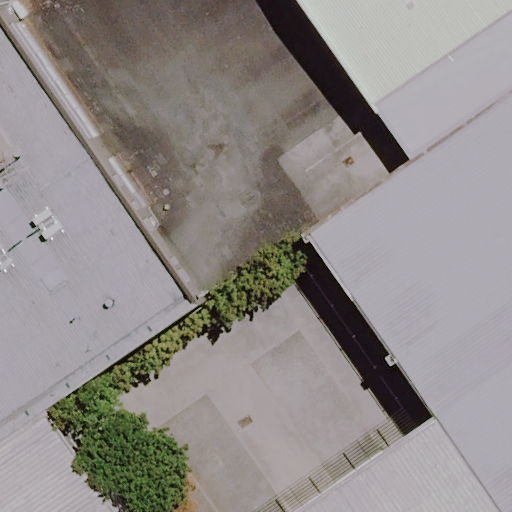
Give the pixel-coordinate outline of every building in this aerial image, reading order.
[(511,0),(316,0),(427,159),(511,100),(511,0)] [(191,300),(0,24),(0,431),(15,421),(191,300)] [(336,268),(474,466),(505,511),(511,511),(511,133),(470,162),(336,268)] [(77,511),(40,456),(0,482),(0,511),(77,511)] [(505,511),(474,466),(392,511),(505,511)]
